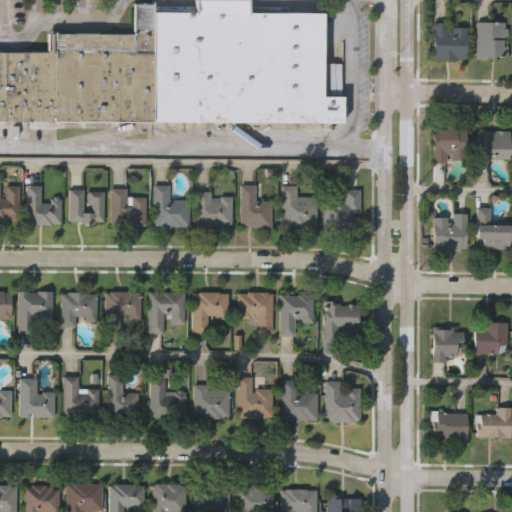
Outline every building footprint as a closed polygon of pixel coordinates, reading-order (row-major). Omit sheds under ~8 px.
[(152,11),(194,11),(194,0),(246,0),(246,12),(323,12),(322,97),(343,97),(343,122),(152,121),(152,11)] [(152,121),(0,120),(0,51),(47,52),(47,33),(133,33),(134,2),(152,3),(152,11),(152,121)] [(505,22),(505,58),(473,58),(473,22),(505,22)] [(430,59),(430,24),(464,24),(464,59),(430,59)] [(429,161),(430,125),(463,125),(462,161),(429,161)] [(506,159),(473,159),(473,130),(506,130),(506,159)] [(0,184),(2,184),(2,185),(19,185),(19,223),(0,223),(0,184)] [(61,202),(61,225),(25,224),(26,184),(41,185),(41,202),(61,202)] [(153,185),(169,185),(169,199),(189,199),(189,227),(153,227),(153,185)] [(239,226),(239,185),(255,185),(255,201),(270,201),(270,226),(239,226)] [(296,197),(315,197),(315,227),(281,227),(281,185),(296,185),(296,197)] [(127,188),(127,197),(145,197),(145,225),(111,225),(111,188),(127,188)] [(359,189),(358,227),(324,226),(324,206),(343,206),(343,189),(359,189)] [(103,223),(68,223),(68,190),(103,190),(103,223)] [(231,227),(195,226),(196,191),(211,192),(211,196),(231,197),(231,227)] [(506,249),(474,249),(474,208),(488,208),(488,224),(506,224),(506,249)] [(430,215),(464,215),(464,251),(430,251),(430,215)] [(0,291),(10,291),(9,318),(0,318),(0,291)] [(51,291),(51,322),(34,322),(34,333),(17,333),(17,291),(51,291)] [(104,292),(140,293),(139,320),(120,319),(119,331),(103,331),(104,292)] [(148,292),(183,292),(183,324),(163,324),(163,334),(148,334),(148,292)] [(227,292),(227,319),(207,319),(207,334),(191,334),(191,292),(227,292)] [(75,327),(60,327),(60,293),(96,293),(96,320),(75,320),(75,327)] [(271,329),(237,329),(237,293),(271,293),(271,329)] [(279,295),(312,295),(312,323),(294,323),(294,336),(279,336),(279,295)] [(357,303),(357,339),(322,339),(322,303),(357,303)] [(505,322),(505,353),(471,353),(471,327),(485,327),(485,322),(505,322)] [(429,328),(461,328),(461,343),(455,343),(455,360),(429,360),(429,328)] [(138,392),(138,417),(107,417),(107,375),(121,375),(121,392),(138,392)] [(61,418),(62,376),(77,376),(77,388),(97,388),(97,418),(61,418)] [(251,377),(251,389),(271,389),(271,417),(237,417),(237,377),(251,377)] [(53,416),(18,417),(18,378),(35,378),(35,392),(53,392),(53,416)] [(149,417),(149,378),(164,378),(164,391),(184,391),(184,417),(149,417)] [(281,420),(281,379),(297,379),(297,392),(317,392),(317,420),(281,420)] [(359,421),(324,421),(324,381),(341,381),(341,387),(359,387),(359,421)] [(207,389),(229,389),(228,418),(193,418),(193,385),(207,385),(207,389)] [(0,391),(10,391),(10,417),(0,417),(0,391)] [(507,437),(474,436),(474,414),(492,414),(492,407),(508,407),(507,437)] [(432,437),(432,412),(464,412),(464,437),(432,437)] [(101,484),(101,511),(81,511),(64,511),(64,484),(101,484)] [(143,511),(108,511),(108,484),(143,484),(143,511)] [(184,511),(151,511),(152,484),(184,484),(184,511)] [(0,511),(0,486),(15,486),(15,511),(0,511)] [(22,511),(22,486),(57,486),(57,511),(22,511)] [(228,511),(193,511),(193,486),(228,486),(228,511)] [(235,511),(236,486),(272,486),(272,511),(235,511)] [(316,489),(316,511),(280,511),(280,489),(316,489)] [(360,497),(360,511),(326,511),(326,497),(360,497)]
